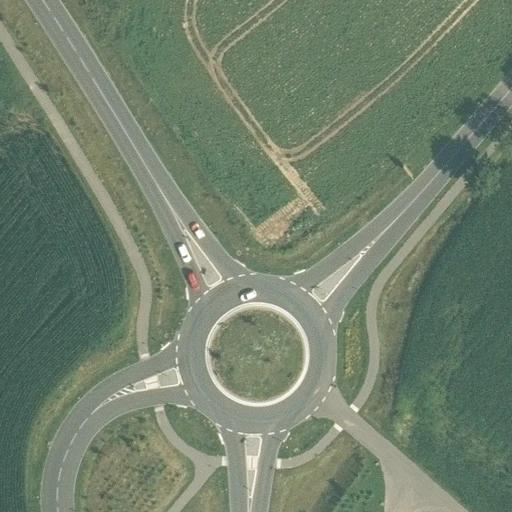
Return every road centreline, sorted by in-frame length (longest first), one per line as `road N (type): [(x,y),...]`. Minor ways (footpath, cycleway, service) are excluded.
road 1 (secondary): [(223,301),(42,0)]
road 2 (tertiary): [(511,89),(305,313)]
road 3 (tertiary): [(193,376),(126,393),(91,415),(61,464),(58,511)]
road 4 (secondary): [(254,422),(296,409),(316,384),(320,342),(305,313)]
